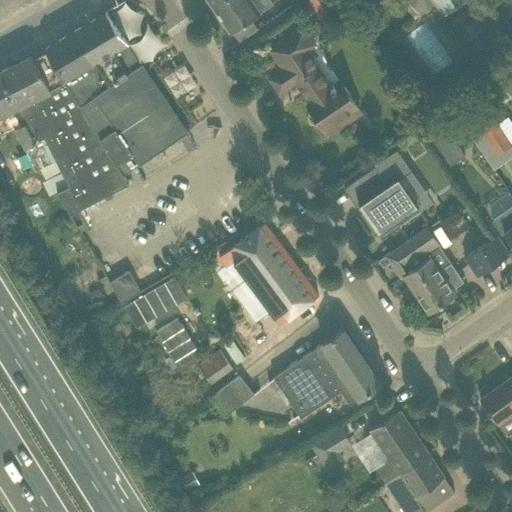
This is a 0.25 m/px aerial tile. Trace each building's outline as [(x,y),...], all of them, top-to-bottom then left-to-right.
[(221,0),(213,6),(231,32),(261,12),(260,10),(269,4),(266,0),(221,0)] [(340,10),(333,0),(309,0),(324,21),(340,10)] [(432,0),(443,15),(464,0),(432,0)] [(107,11),(45,47),(79,102),(124,174),(189,129),(188,127),(186,129),(142,65),(144,64),(143,62),(140,64),(133,54),(126,44),(129,42),(107,11)] [(330,132),(347,121),(360,111),(340,82),(337,85),(335,84),(331,87),(305,50),(314,43),(304,28),(272,50),(284,68),(270,78),(280,92),(296,80),(311,102),(308,104),(329,133),(330,132)] [(79,102),(45,47),(45,46),(11,64),(11,65),(0,70),(0,114),(8,110),(16,126),(16,127),(25,144),(37,169),(40,167),(42,170),(47,179),(63,171),(70,184),(58,190),(71,212),(77,225),(85,221),(79,209),(128,184),(124,174),(79,102)] [(500,105),(511,97),(505,88),(493,96),(500,105)] [(456,140),(442,119),(426,130),(440,151),(456,140)] [(481,131),(496,155),(511,145),(511,144),(496,121),(481,131)] [(419,204),(400,177),(412,169),(398,148),(374,164),(375,165),(349,183),(361,201),(359,202),(364,210),(361,212),(376,234),(379,232),(383,236),(400,224),(397,219),(419,204)] [(505,232),(510,239),(511,242),(511,205),(492,219),(502,233),(505,232)] [(249,234),(220,255),(227,265),(234,260),(248,278),(275,314),(274,315),(280,323),(303,306),(319,294),(286,250),(265,222),(249,234)] [(404,274),(429,312),(456,293),(452,288),(464,281),(451,261),(440,269),(429,253),(440,245),(428,228),(389,254),(399,268),(401,267),(405,273),(404,274)] [(510,254),(499,237),(497,234),(465,256),(478,275),(510,254)] [(111,280),(122,301),(140,291),(129,270),(111,280)] [(258,300),(229,318),(252,356),(281,338),(258,300)] [(155,314),(154,314),(168,336),(179,328),(179,327),(167,306),(155,314)] [(350,403),(364,394),(381,383),(344,328),(273,376),(301,416),(341,389),(350,403)] [(219,348),(198,364),(211,382),(232,366),(219,348)] [(239,373),(211,394),(226,413),(254,392),(239,373)] [(511,375),(480,399),(498,423),(511,412),(511,375)] [(383,479),(427,450),(400,409),(369,429),(388,459),(375,467),(383,479)] [(310,444),(324,467),(343,456),(339,449),(351,443),(341,426),(310,444)] [(422,511),(454,491),(427,450),(383,479),(405,511),(422,511)]
